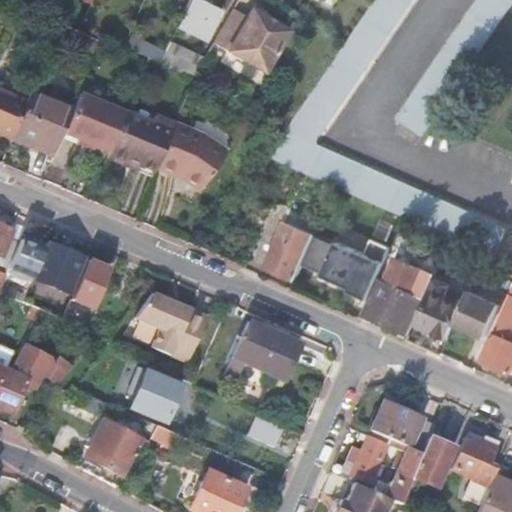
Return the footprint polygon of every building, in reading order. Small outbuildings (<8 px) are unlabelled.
[(91,0),(90,4),(105,10),(108,0),(91,0)] [(193,0),(191,0),(178,27),(206,42),(221,14),(193,0)] [(380,0),(359,32),(384,49),(414,4),(408,0),(380,0)] [(480,0),(469,17),(494,33),(511,7),(500,0),(480,0)] [(246,18),(232,9),(213,43),(265,73),(289,32),(250,10),(246,18)] [(462,27),(487,44),(494,33),(469,17),(462,27)] [(455,37),(480,54),(487,44),(462,27),(455,37)] [(30,36),(9,28),(0,50),(0,78),(0,79),(4,71),(5,72),(9,64),(17,66),(30,36)] [(384,49),(359,32),(343,55),(368,72),(384,49)] [(102,41),(87,34),(81,48),(96,55),(102,41)] [(429,75),(454,91),(480,54),(455,37),(429,75)] [(206,55),(171,38),(163,53),(160,60),(165,62),(192,78),(206,55)] [(163,53),(129,39),(126,47),(150,56),(155,58),(160,60),(163,53)] [(311,101),(337,118),(368,72),(343,55),(311,101)] [(421,87),(445,103),(454,91),(429,75),(421,87)] [(83,86),(73,109),(62,133),(79,140),(93,146),(109,153),(129,106),(83,86)] [(396,122),(422,137),(445,103),(421,87),(396,122)] [(0,133),(11,138),(27,102),(0,90),(0,133)] [(27,102),(11,138),(53,155),(62,133),(73,109),(31,91),(27,102)] [(303,114),(328,131),(337,118),(311,101),(303,114)] [(130,105),(129,106),(109,153),(107,159),(127,167),(129,161),(140,166),(155,172),(156,169),(176,124),(130,105)] [(318,146),(328,131),(303,114),(272,160),(356,196),(368,169),(318,146)] [(204,136),(176,124),(156,169),(179,178),(199,192),(228,153),(204,136)] [(380,207),(392,180),(368,169),(356,196),(380,207)] [(496,260),(509,232),(392,180),(380,207),(496,260)] [(269,265),(298,278),(318,234),(288,221),(269,265)] [(0,266),(6,270),(19,241),(8,237),(11,231),(0,226),(0,257),(0,266)] [(364,226),(363,228),(395,243),(396,240),(364,226)] [(357,296),(369,302),(369,301),(395,243),(363,228),(360,235),(382,245),(373,265),(369,263),(369,264),(355,296),(357,296)] [(353,288),(364,262),(369,264),(369,263),(372,257),(366,254),(369,247),(342,235),(324,276),(353,288)] [(83,257),(46,242),(31,278),(68,293),(83,257)] [(88,259),(71,300),(91,308),(108,267),(88,259)] [(4,275),(0,284),(0,293),(7,296),(21,302),(30,279),(26,278),(24,282),(5,274),(4,275)] [(369,301),(369,302),(364,314),(410,334),(425,298),(400,287),(402,282),(392,278),(390,283),(388,282),(385,282),(383,289),(382,289),(376,304),(369,301)] [(434,291),(464,304),(466,299),(436,286),(434,291)] [(466,299),(464,304),(456,323),(486,336),(500,302),(470,289),(466,299)] [(450,336),(456,323),(464,304),(434,291),(420,322),(450,336)] [(161,329),(153,347),(188,363),(207,317),(153,293),(136,318),(161,329)] [(511,296),(509,295),(481,360),(511,373),(511,371),(511,296)] [(364,314),(369,302),(357,296),(351,309),(364,314)] [(39,310),(30,306),(25,315),(34,319),(39,310)] [(299,342),(249,321),(233,357),(284,379),(299,342)] [(0,407),(12,413),(23,388),(32,388),(37,376),(43,376),(50,363),(47,358),(19,344),(6,370),(5,370),(0,382),(0,407)] [(50,363),(43,376),(57,383),(68,361),(54,353),(50,363)] [(129,407),(165,423),(182,384),(146,369),(129,407)] [(121,397),(99,388),(95,397),(117,406),(121,397)] [(88,395),(83,408),(100,415),(105,402),(88,395)] [(393,440),(421,452),(428,436),(433,425),(381,402),(369,430),(393,440)] [(275,447),(285,426),(257,414),(248,434),(275,447)] [(86,455),(128,478),(147,442),(104,420),(86,455)] [(179,453),(186,437),(159,425),(154,437),(170,444),(168,448),(179,453)] [(450,445),(428,436),(421,452),(411,475),(433,484),(450,445)] [(463,500),(479,506),(492,475),(497,466),(487,462),(496,441),(488,438),(486,445),(466,436),(452,469),(472,478),(463,500)] [(392,501),(398,503),(411,475),(421,452),(393,440),(391,445),(404,451),(388,486),(375,480),(376,477),(371,475),(384,445),(366,437),(360,450),(354,464),(347,480),(352,482),(387,498),(392,501)] [(348,462),(354,464),(360,450),(354,448),(348,462)] [(235,511),(246,486),(208,469),(190,508),(199,511),(235,511)] [(492,475),(479,506),(476,511),(511,511),(511,509),(499,504),(508,482),(492,475)] [(381,511),(387,498),(352,482),(344,501),(338,499),(332,511),(381,511)] [(499,504),(511,509),(511,483),(508,482),(499,504)] [(387,511),(392,501),(387,498),(381,511),(387,511)]
